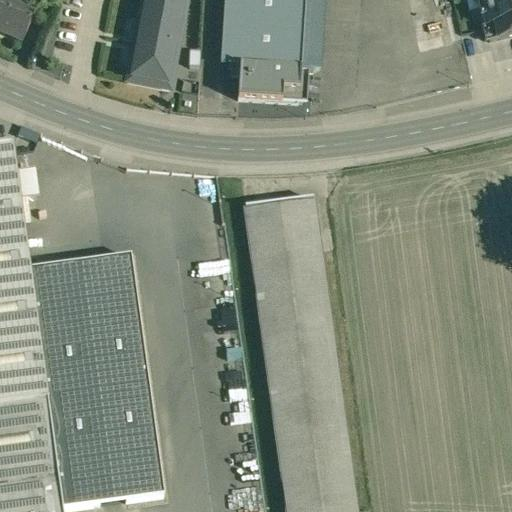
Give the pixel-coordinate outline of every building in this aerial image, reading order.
[(17,5),(4,0),(0,0),(0,33),(22,44),(35,13),(17,5)] [(187,0),(144,0),(128,84),(170,92),(187,0)] [(226,0),(222,68),(240,69),(238,102),(304,106),(306,73),(317,73),(321,0),(226,0)] [(511,0),(474,0),(485,44),(511,37),(511,0)] [(11,148),(0,149),(0,511),(81,511),(163,501),(130,261),(29,274),(11,148)] [(354,511),(312,203),(244,212),(285,511),(354,511)]
